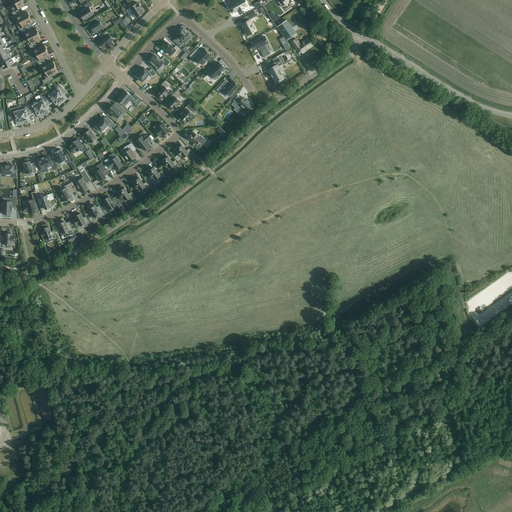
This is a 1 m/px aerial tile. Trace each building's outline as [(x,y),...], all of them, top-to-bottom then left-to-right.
[(12,12),(13,15),(19,12),(18,10),(25,6),(21,0),(15,3),(15,4),(11,6),(13,12),(12,12)] [(244,0),(237,0),(231,4),(235,12),(241,9),(241,10),(244,9),(244,7),(247,5),(244,0)] [(277,0),(278,1),(279,0),(282,0),(286,4),(284,6),(286,9),(291,6),(289,3),(292,0),(277,0)] [(92,5),(90,2),(84,6),(86,9),(85,9),(81,11),(82,12),(79,14),(81,17),(83,20),(83,21),(93,14),(89,7),(92,5)] [(133,6),(131,3),(125,7),(127,10),(129,8),(132,13),(141,8),(138,3),(137,2),(133,6)] [(144,13),(141,8),(132,13),(135,18),(138,17),(139,18),(142,15),(141,15),(144,13)] [(20,15),(19,12),(13,15),(15,18),(16,18),(19,22),(30,17),(27,12),(20,15)] [(93,31),(94,34),(103,28),(99,21),(101,20),(98,16),(91,21),(94,25),(89,28),(92,32),(93,31)] [(248,16),(241,19),(243,23),(241,24),(242,25),(242,26),(242,25),(243,27),(247,35),(253,32),(256,31),(254,27),(250,20),(250,19),(248,16)] [(30,17),(19,22),(19,23),(20,22),(22,28),(20,29),(22,32),(28,29),(26,26),(32,23),(29,17),(30,17)] [(287,20),(277,27),(287,41),(296,34),(287,20)] [(176,38),(173,41),(180,47),(184,43),(182,41),(189,33),(185,30),(186,29),(182,26),(179,30),(176,33),(178,34),(175,37),(176,38)] [(29,32),(28,29),(22,32),(23,35),(25,34),(27,39),(38,33),(36,28),(29,32)] [(39,33),(38,33),(27,39),(28,39),(31,44),(29,46),(30,49),(36,46),(35,43),(41,40),(38,34),(39,33)] [(102,39),(99,42),(104,48),(106,46),(108,49),(114,45),(111,42),(113,40),(108,34),(107,35),(105,33),(100,37),(102,39)] [(265,36),(251,44),(255,50),(257,49),(256,49),(258,48),(258,49),(259,48),(264,57),(265,56),(264,54),(268,52),(264,45),(268,43),(267,40),(266,39),(265,36)] [(296,39),(291,42),(296,50),(299,48),(302,53),(312,46),(308,39),(300,44),(296,39)] [(165,44),(162,47),(171,55),(174,52),(176,54),(180,50),(176,46),(174,48),(167,42),(165,44)] [(38,48),(36,46),(30,49),(32,52),(33,51),(36,55),(34,56),(47,50),(44,45),(38,48)] [(0,57),(9,54),(6,49),(0,51),(0,57)] [(197,49),(190,56),(193,59),(194,57),(202,65),(207,60),(206,59),(210,54),(204,49),(201,53),(197,49)] [(47,50),(34,56),(39,65),(45,62),(43,59),(49,56),(46,50),(47,50)] [(11,58),(9,54),(0,57),(0,60),(0,61),(1,63),(11,58)] [(154,55),(149,61),(157,69),(163,64),(166,67),(170,62),(164,56),(161,60),(157,57),(154,55)] [(14,63),(11,58),(1,63),(4,68),(11,65),(12,68),(18,65),(16,62),(14,63)] [(46,65),(45,62),(39,65),(40,68),(42,73),(56,66),(53,61),(46,65)] [(211,65),(201,76),(204,79),(208,74),(213,78),(216,74),(218,76),(221,73),(222,73),(223,73),(222,72),(225,69),(222,66),(223,66),(222,65),(222,66),(221,65),(222,65),(221,64),(221,65),(218,62),(216,65),(215,65),(214,67),(214,66),(213,67),(214,67),(213,68),(211,65)] [(275,62),(265,68),(268,73),(270,72),(271,74),(271,75),(272,78),(273,78),(275,82),(279,81),(281,80),(280,80),(284,78),(275,62)] [(56,67),(56,66),(42,73),(42,74),(43,73),(46,79),(42,81),(44,84),(53,79),(52,76),(58,73),(55,67),(56,67)] [(139,73),(136,77),(142,82),(150,73),(153,76),(156,73),(151,69),(149,72),(144,68),(141,71),(139,73)] [(169,86),(164,81),(159,87),(162,89),(157,95),(159,97),(158,97),(162,101),(168,94),(167,94),(170,91),(166,88),(169,86)] [(225,81),(220,86),(224,90),(223,91),(230,97),(239,87),(233,81),(229,85),(225,81)] [(54,92),(61,100),(65,97),(63,94),(66,92),(60,84),(56,87),(58,89),(54,92)] [(190,86),(184,92),(187,95),(192,89),(190,86)] [(120,102),(123,105),(124,104),(123,104),(125,100),(128,102),(130,99),(134,102),(135,100),(139,103),(142,100),(135,94),(132,97),(131,96),(131,95),(127,92),(125,90),(125,91),(124,90),(122,93),(123,93),(120,96),(118,100),(120,102)] [(54,102),(56,104),(61,100),(54,92),(50,95),(46,91),(43,93),(51,104),(54,102)] [(202,91),(194,100),(199,104),(207,95),(202,91)] [(174,111),(174,110),(179,105),(178,104),(180,102),(177,99),(179,96),(175,92),(170,97),(173,99),(167,105),(174,111)] [(37,101),(43,112),(48,110),(47,107),(51,104),(43,93),(40,95),(41,98),(37,101)] [(234,101),(231,104),(236,108),(239,105),(243,109),(240,113),(243,116),(250,108),(249,107),(251,105),(248,102),(249,101),(247,99),(246,100),(243,97),(241,99),(237,95),(233,100),(234,101)] [(32,104),(28,105),(32,115),(36,113),(38,115),(43,112),(37,101),(32,103),(32,104)] [(20,110),(23,121),(29,119),(28,116),(32,115),(28,105),(25,107),(25,109),(20,110)] [(124,115),(127,111),(120,106),(118,109),(114,106),(113,105),(110,108),(108,110),(118,119),(123,114),(124,115)] [(187,124),(186,123),(191,118),(191,117),(193,115),(190,111),(192,109),(188,105),(183,110),(185,112),(180,117),(187,124)] [(14,110),(10,111),(12,120),(16,119),(17,123),(17,122),(23,121),(20,110),(19,106),(14,108),(14,110)] [(142,123),(147,118),(143,114),(139,119),(142,123)] [(96,125),(95,126),(101,131),(107,125),(110,128),(112,126),(114,128),(116,125),(110,120),(108,122),(104,118),(99,122),(98,121),(95,124),(96,125)] [(154,131),(159,136),(162,134),(164,136),(169,131),(162,123),(159,126),(157,124),(154,127),(156,130),(154,131)] [(226,133),(227,132),(230,134),(232,130),(225,125),(221,129),(226,133)] [(83,135),(91,143),(93,141),(94,141),(97,138),(94,135),(94,134),(92,132),(89,130),(83,135)] [(201,137),(201,138),(198,136),(199,135),(192,132),(193,131),(192,131),(188,139),(194,142),(192,145),(199,149),(202,144),(203,145),(206,140),(201,137)] [(148,142),(151,139),(146,134),(143,136),(142,135),(136,140),(144,150),(150,145),(148,142)] [(73,144),(69,146),(74,153),(77,151),(81,149),(83,152),(88,148),(84,143),(82,145),(78,139),(72,143),(73,144)] [(121,151),(123,154),(129,162),(136,157),(133,152),(136,150),(131,143),(121,151)] [(186,151),(182,145),(179,147),(178,146),(174,150),(180,156),(181,156),(183,158),(187,155),(189,158),(194,154),(189,148),(186,151)] [(61,150),(54,153),(60,163),(66,160),(67,162),(71,160),(67,154),(64,156),(61,150)] [(41,160),(37,161),(41,170),(41,169),(43,172),(47,171),(46,168),(52,165),(54,170),(58,169),(54,160),(51,162),(49,156),(45,158),(45,157),(44,157),(41,159),(41,160)] [(116,171),(123,166),(116,156),(110,160),(108,158),(104,161),(110,169),(113,166),(116,171)] [(182,168),(175,160),(172,162),(168,156),(161,162),(162,162),(166,168),(167,167),(169,170),(173,167),(177,172),(182,168)] [(34,163),(31,164),(30,161),(29,162),(23,163),(24,169),(23,169),(24,173),(25,173),(25,174),(32,172),(33,174),(37,173),(34,163)] [(93,172),(99,182),(102,180),(102,181),(106,178),(102,172),(106,169),(102,163),(95,167),(97,170),(93,172)] [(6,165),(6,166),(1,166),(2,174),(5,174),(11,173),(11,177),(14,177),(14,178),(17,178),(16,170),(13,170),(13,165),(9,165),(8,165),(6,165)] [(165,177),(161,171),(158,173),(154,167),(146,173),(147,172),(152,178),(155,180),(158,178),(160,180),(165,177)] [(75,183),(81,193),(88,188),(85,184),(91,180),(85,170),(81,173),(84,177),(82,178),(75,183)] [(132,183),(137,189),(138,188),(139,191),(143,188),(145,191),(150,188),(146,182),(143,184),(139,178),(131,183),(132,183)] [(75,191),(75,192),(71,183),(64,186),(65,188),(60,191),(62,195),(62,196),(61,197),(63,200),(65,199),(66,201),(72,198),(70,193),(75,191)] [(121,189),(117,191),(122,199),(122,198),(124,201),(128,199),(131,203),(137,200),(131,192),(129,194),(128,194),(124,188),(122,189),(121,189)] [(37,211),(36,206),(35,202),(38,201),(35,192),(31,193),(33,199),(25,201),(26,205),(23,206),(25,212),(28,211),(29,213),(37,211)] [(43,204),(45,210),(52,207),(50,200),(54,199),(52,193),(40,197),(41,198),(38,200),(39,206),(43,204)] [(116,208),(119,206),(115,199),(112,201),(109,196),(103,200),(105,203),(104,203),(106,207),(107,207),(109,210),(115,206),(116,208)] [(8,201),(3,201),(2,214),(11,215),(11,210),(12,210),(12,207),(15,207),(16,198),(8,198),(8,201)] [(95,205),(93,206),(92,207),(92,206),(89,207),(89,208),(88,209),(90,212),(89,212),(89,213),(90,216),(91,216),(92,215),(94,218),(98,216),(99,218),(105,215),(99,206),(96,207),(95,205)] [(90,224),(86,217),(83,218),(80,213),(75,216),(76,219),(73,220),(74,221),(73,222),(75,224),(76,225),(79,224),(80,226),(83,225),(85,227),(90,224)] [(65,221),(63,222),(62,222),(62,221),(58,223),(59,224),(58,224),(59,227),(58,227),(58,228),(59,231),(60,231),(61,231),(62,234),(67,232),(68,234),(73,232),(69,222),(66,223),(65,221)] [(57,239),(54,231),(51,232),(49,227),(43,229),(44,231),(41,232),(41,234),(40,234),(41,237),(42,236),(43,238),(45,237),(46,240),(50,239),(51,241),(57,239)] [(7,233),(6,233),(5,233),(5,236),(1,236),(0,247),(5,248),(5,244),(11,245),(11,242),(14,242),(15,235),(11,235),(11,233),(11,232),(7,232),(7,233)]
